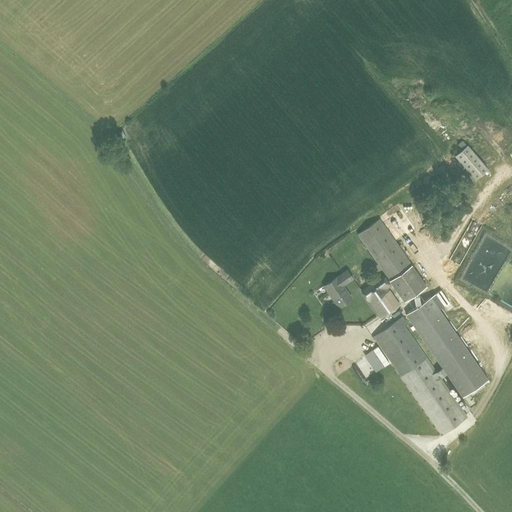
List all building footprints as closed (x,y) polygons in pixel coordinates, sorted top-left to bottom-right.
[(467,145),(455,155),(475,179),(488,169),(467,145)] [(387,222),(399,240),(415,230),(403,211),(387,222)] [(379,219),(357,234),(389,280),(411,265),(379,219)] [(416,237),(428,247),(437,235),(424,226),(416,237)] [(426,286),(411,265),(389,280),(404,301),(426,286)] [(337,277),(324,286),(339,307),(352,298),(343,285),(353,278),(347,270),(337,277)] [(383,276),(361,291),(368,300),(381,318),(399,305),(386,287),(390,285),(383,276)] [(442,286),(437,290),(451,310),(456,307),(442,286)] [(442,368),(436,372),(440,378),(446,373),(462,396),(487,379),(431,297),(406,314),(442,368)] [(440,378),(436,372),(399,319),(373,337),(372,337),(374,340),(375,339),(441,435),(467,417),(440,378)]
